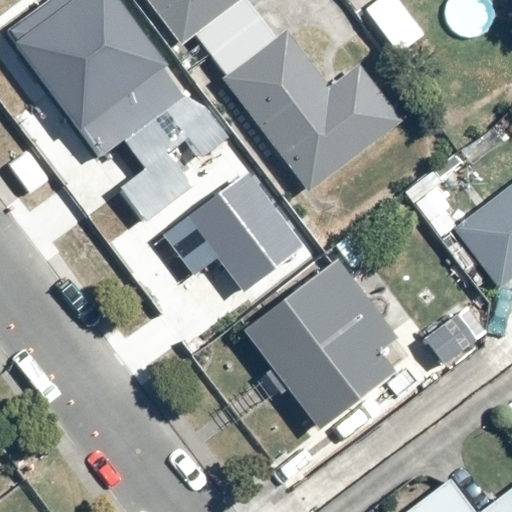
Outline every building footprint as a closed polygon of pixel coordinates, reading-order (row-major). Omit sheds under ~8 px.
[(111,0),(68,0),(8,45),(73,131),(76,129),(96,156),(177,97),(155,67),(159,64),(111,0)] [(140,0),(176,46),(237,0),(140,0)] [(421,52),(415,44),(423,38),(392,0),(347,0),(396,59),(402,67),(421,52)] [(281,29),(216,79),(303,192),(397,120),(355,65),(326,87),(281,29)] [(205,243),(241,216),(235,208),(278,177),(223,103),(179,135),(214,182),(179,208),(205,243)] [(184,264),(125,182),(82,213),(112,254),(131,241),(160,281),(184,264)] [(511,183),(449,232),(494,290),(511,275),(511,183)] [(334,257),(237,330),(313,429),(389,371),(375,352),(395,337),(334,257)] [(458,314),(422,339),(441,366),(476,342),(458,314)] [(468,511),(443,479),(400,511),(511,511),(511,485),(476,511),(468,511)]
